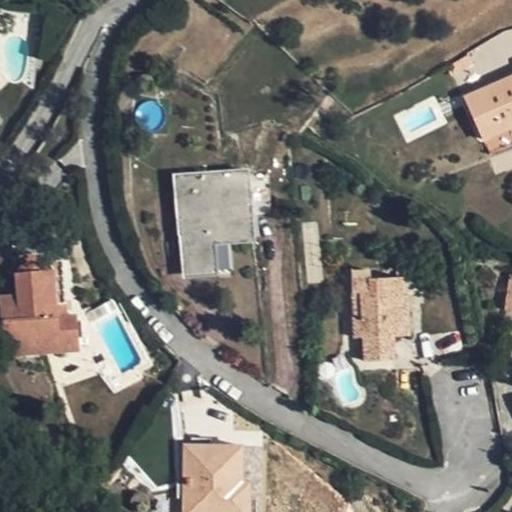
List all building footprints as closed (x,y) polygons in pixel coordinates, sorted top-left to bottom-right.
[(474,138),(511,124),(511,77),(461,96),(474,138)] [(177,175),(183,277),(233,275),(230,242),(251,240),(246,172),(177,175)] [(441,248),(436,211),(417,212),(422,250),(441,248)] [(6,275),(17,274),(17,270),(21,266),(27,263),(33,262),(39,264),(43,268),(45,274),(52,274),(50,262),(48,259),(41,254),(33,252),(24,253),(17,256),(11,262),(7,269),(6,275)] [(56,306),(52,274),(45,274),(43,268),(39,264),(33,262),(27,263),(21,266),(17,270),(17,274),(19,297),(1,299),(6,355),(78,348),(75,317),(66,317),(65,305),(56,306)] [(400,296),(404,296),(403,278),(374,278),(374,270),(352,271),(353,293),(360,292),(361,317),(353,318),(353,336),(362,335),(364,362),(395,360),(394,336),(401,337),(400,296)] [(410,296),(404,296),(400,296),(401,337),(411,335),(410,296)] [(17,417),(12,404),(0,407),(0,410),(4,423),(3,428),(4,433),(8,437),(15,438),(19,437),(23,432),(24,426),(22,421),(17,417)] [(241,483),(241,447),(184,447),(183,511),(248,511),(248,483),(241,483)]
